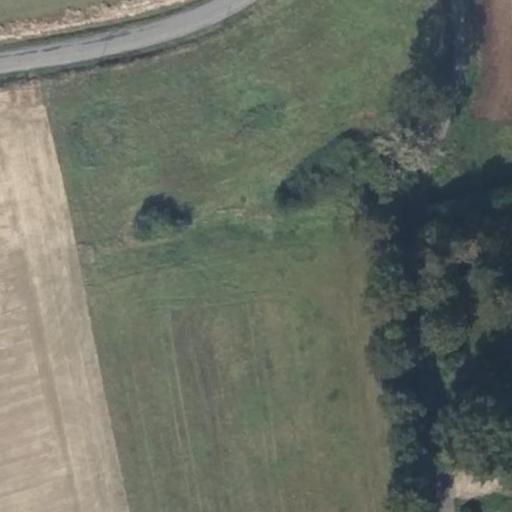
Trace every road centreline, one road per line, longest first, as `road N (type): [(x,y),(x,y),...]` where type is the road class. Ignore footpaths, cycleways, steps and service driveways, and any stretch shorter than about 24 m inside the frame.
road 1 (track): [(450,0),(465,69),(431,173),(416,293),(457,511)]
road 2 (unclassified): [(239,0),(140,36),(0,60)]
